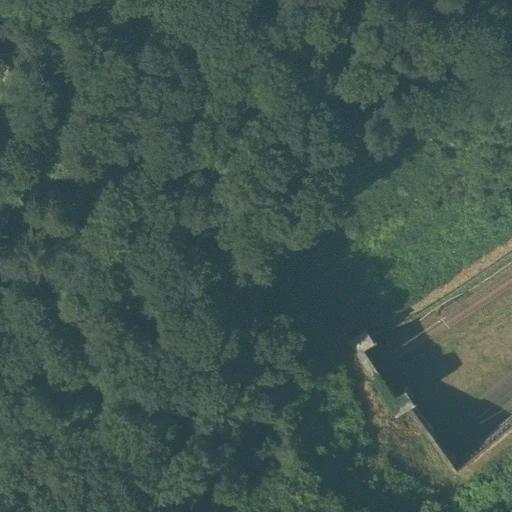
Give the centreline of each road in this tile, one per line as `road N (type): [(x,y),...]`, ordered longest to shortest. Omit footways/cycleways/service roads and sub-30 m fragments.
road 1 (track): [(163,372),(168,282),(201,215),(317,118),(392,27),(436,0)]
road 2 (track): [(163,372),(167,511)]
